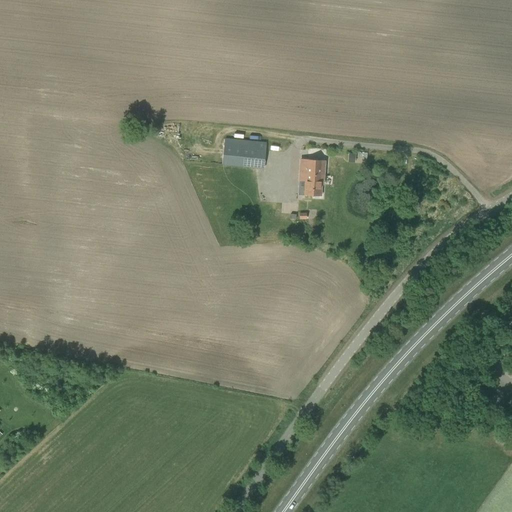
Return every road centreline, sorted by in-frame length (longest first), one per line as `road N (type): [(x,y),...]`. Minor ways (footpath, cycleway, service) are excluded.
road 1 (unclassified): [(234,511),(399,286),(460,227),(511,194)]
road 2 (primary): [(283,511),(374,390),(511,255)]
